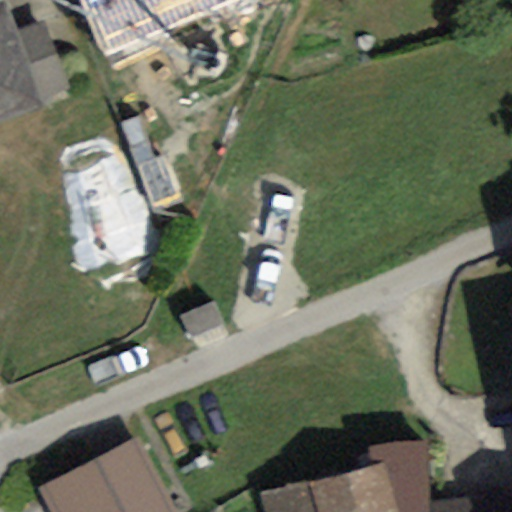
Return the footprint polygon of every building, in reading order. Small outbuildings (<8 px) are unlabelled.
[(0,106),(29,95),(0,11),(0,106)] [(208,297),(176,311),(186,334),(218,320),(208,297)] [(421,511),(422,434),(365,450),(367,457),(379,511),(421,511)] [(47,488),(59,511),(180,511),(144,440),(47,488)] [(379,511),(367,457),(310,474),(318,511),(379,511)] [(318,511),(310,474),(261,488),(265,511),(318,511)]
